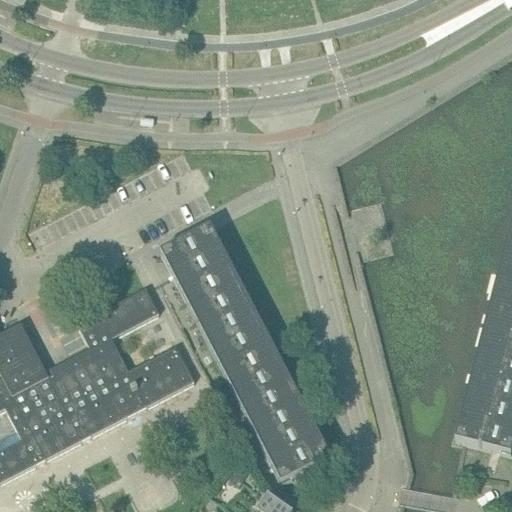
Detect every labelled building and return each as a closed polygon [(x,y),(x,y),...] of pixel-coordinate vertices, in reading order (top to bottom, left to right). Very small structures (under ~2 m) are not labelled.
[(511,454),(511,224),(455,444),(511,459),(511,454)] [(281,489),(299,480),(331,463),(210,231),(160,257),(281,489)] [(0,487),(194,387),(176,352),(128,376),(111,343),(159,319),(145,294),(77,329),(90,353),(43,378),(18,331),(0,339),(0,371),(5,381),(0,383),(0,415),(5,413),(17,436),(0,445),(0,487)] [(241,466),(229,471),(235,475),(244,481),(250,472),(241,466)] [(268,502),(260,511),(281,511),(269,503),(269,502),(268,502)]
